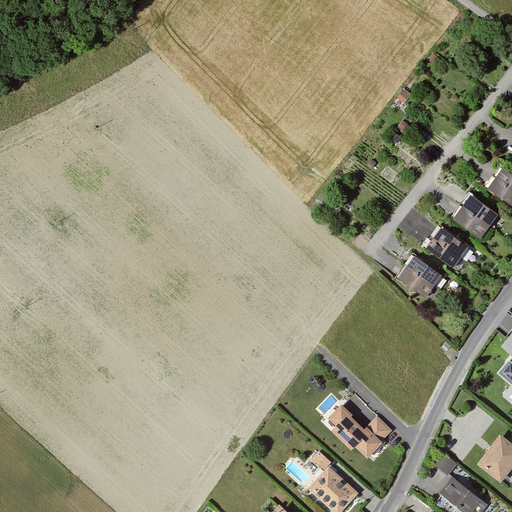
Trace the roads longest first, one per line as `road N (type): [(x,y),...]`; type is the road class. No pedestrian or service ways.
road 1 (residential): [(511,292),(469,349),(387,511)]
road 2 (residential): [(511,77),(371,252)]
